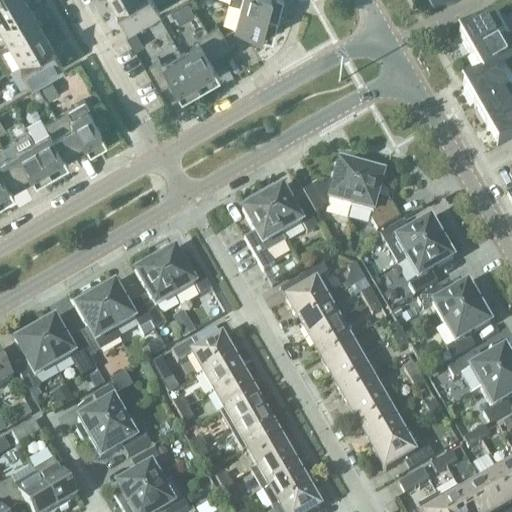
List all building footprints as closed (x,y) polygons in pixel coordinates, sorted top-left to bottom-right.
[(0,27),(31,10),(25,0),(3,0),(0,2),(0,27)] [(109,0),(116,11),(134,0),(109,0)] [(134,0),(116,11),(127,30),(159,11),(152,0),(134,0)] [(229,0),(228,3),(240,6),(278,16),(281,0),(229,0)] [(272,37),(278,16),(240,6),(235,27),(256,33),(261,42),(271,37),(272,37)] [(31,10),(0,27),(0,30),(10,47),(42,29),(31,10)] [(502,39),(490,19),(459,37),(470,57),(502,39)] [(221,54),(231,48),(219,26),(208,32),(221,54)] [(52,47),(42,29),(10,47),(20,66),(52,47)] [(136,32),(126,37),(135,51),(144,46),(136,32)] [(221,54),(208,32),(197,39),(199,43),(181,54),(200,87),(219,76),(210,60),(221,54)] [(511,56),(502,39),(470,57),(481,76),(482,77),(494,70),(504,65),(511,60),(511,56)] [(20,66),(31,85),(63,66),(52,47),(20,66)] [(200,87),(181,54),(163,64),(160,60),(149,66),(162,88),(172,82),(181,98),(200,87)] [(511,79),(504,65),(494,70),(482,77),(481,76),(462,87),(474,108),(505,90),(511,85),(511,79)] [(52,82),(42,88),(49,101),(59,95),(52,82)] [(38,88),(32,92),(39,103),(45,99),(38,88)] [(486,127),(511,112),(511,101),(505,90),(474,108),(486,127)] [(68,111),(56,117),(77,153),(88,147),(90,151),(106,141),(88,109),(72,118),(68,111)] [(511,112),(486,127),(497,148),(511,139),(511,112)] [(66,160),(77,153),(56,117),(45,124),(49,132),(33,141),(52,172),(68,163),(66,160)] [(36,182),(52,172),(33,141),(18,149),(14,142),(2,149),(23,185),(34,178),(36,182)] [(23,185),(2,149),(0,149),(0,202),(14,194),(12,191),(23,185)] [(361,170),(360,170),(361,166),(347,162),(346,166),(339,164),(333,189),(317,185),(303,193),(316,216),(327,210),(329,204),(351,209),(361,170)] [(351,209),(373,215),(371,222),(377,233),(400,219),(392,205),(393,202),(393,201),(393,200),(392,198),(392,197),(392,196),(391,193),(389,191),(387,189),(385,187),(383,186),(381,186),(383,176),(377,174),(378,170),(364,167),(363,170),(361,170),(351,209)] [(282,190),(276,193),(273,188),(259,196),(282,237),(302,225),(307,234),(318,228),(304,205),(294,211),(282,190)] [(282,237),(259,196),(245,204),(248,209),(242,213),(254,234),(244,240),(263,273),(274,267),(267,255),(286,243),(282,237)] [(397,267),(406,262),(442,241),(447,238),(439,224),(433,227),(430,222),(409,234),(403,224),(380,237),(397,267)] [(447,238),(442,241),(406,262),(417,281),(408,286),(415,297),(438,284),(432,273),(453,261),(450,255),(455,252),(447,238)] [(187,273),(174,252),(155,263),(175,298),(194,287),(200,296),(210,290),(197,267),(187,273)] [(156,310),(175,298),(155,263),(135,275),(147,296),(137,302),(150,325),(154,332),(165,326),(156,310)] [(355,265),(347,270),(350,275),(358,270),(355,265)] [(304,291),(285,302),(297,322),(298,322),(298,321),(327,304),(336,299),(324,280),(329,277),(323,266),(298,281),(304,291)] [(443,326),(479,306),(484,303),(476,289),(471,292),(467,286),(446,298),(440,288),(417,301),(423,312),(432,307),(443,326)] [(150,325),(137,302),(127,308),(114,287),(94,298),(115,333),(134,322),(139,331),(150,325)] [(367,306),(376,301),(370,291),(361,296),(367,306)] [(120,342),(115,333),(94,298),(75,309),(87,331),(77,337),(90,360),(120,342)] [(376,301),(367,306),(372,317),(382,311),(376,301)] [(484,303),(479,306),(443,326),(455,345),(446,351),(452,361),(475,348),(469,338),(490,326),(487,320),(492,317),(484,303)] [(309,340),(338,323),(327,304),(298,321),(298,322),(309,340)] [(399,311),(393,315),(396,321),(402,317),(399,311)] [(90,360),(77,337),(66,343),(54,321),(34,333),(54,368),(74,357),(79,366),(90,360)] [(338,323),(309,340),(319,358),(348,342),(348,340),(338,323)] [(150,325),(139,331),(143,338),(154,332),(150,325)] [(393,341),(403,336),(397,325),(387,331),(393,341)] [(191,326),(181,331),(185,339),(195,333),(191,326)] [(34,333),(14,344),(27,366),(16,372),(30,394),(40,388),(35,379),(54,368),(34,333)] [(403,336),(393,341),(399,351),(409,346),(403,336)] [(330,377),(364,358),(352,338),(348,340),(348,342),(319,358),(330,377)] [(191,356),(203,376),(233,359),(221,339),(203,350),(197,339),(172,354),(178,364),(191,356)] [(159,340),(147,347),(153,357),(165,350),(159,340)] [(421,348),(414,352),(419,360),(426,356),(421,348)] [(481,391),(511,372),(511,353),(508,356),(505,350),(483,363),(477,352),(447,370),(454,380),(469,371),(481,391)] [(370,379),(371,381),(375,378),(364,358),(330,377),(341,396),(370,379)] [(0,359),(0,388),(13,381),(0,359)] [(203,376),(213,395),(242,378),(232,360),(233,359),(203,376)] [(410,382),(419,376),(413,366),(404,371),(410,382)] [(511,372),(481,391),(492,410),(483,415),(489,426),(511,413),(506,402),(511,398),(511,372)] [(99,375),(91,380),(96,390),(105,385),(99,375)] [(419,376),(410,382),(416,392),(425,387),(419,376)] [(223,412),(224,413),(253,397),(242,378),(213,395),(223,412)] [(381,398),(371,381),(370,379),(341,396),(352,415),(381,398)] [(171,380),(161,385),(167,395),(177,390),(171,380)] [(89,442),(124,421),(133,416),(116,386),(93,399),(99,409),(78,422),(89,442)] [(67,389),(53,397),(60,410),(74,402),(67,389)] [(223,412),(219,415),(231,435),(264,416),(269,413),(263,402),(258,405),(253,397),(224,413),(223,412)] [(352,415),(363,434),(392,417),(381,398),(352,415)] [(178,415),(188,409),(182,399),(172,404),(178,415)] [(441,414),(435,403),(425,408),(431,419),(441,414)] [(14,414),(20,423),(32,416),(27,407),(14,414)] [(188,409),(178,415),(184,425),(194,420),(188,409)] [(231,435),(242,455),(247,452),(246,451),(275,434),(264,416),(231,435)] [(403,436),(392,417),(363,434),(373,452),(372,452),(373,453),(403,436)] [(511,433),(511,419),(503,425),(509,436),(511,433)] [(124,421),(89,442),(100,461),(122,449),(128,459),(151,446),(145,435),(136,441),(124,421)] [(34,422),(12,435),(19,446),(41,434),(34,422)] [(474,435),(479,444),(490,438),(484,429),(474,435)] [(286,453),(275,434),(246,451),(247,452),(257,470),(286,453)] [(479,444),(474,435),(463,441),(469,450),(479,444)] [(403,436),(373,453),(384,473),(414,455),(403,436)] [(195,455),(204,450),(198,440),(189,445),(195,455)] [(418,453),(424,463),(434,458),(427,447),(418,453)] [(204,450),(195,455),(201,466),(210,460),(204,450)] [(127,507),(162,487),(151,468),(160,462),(154,452),(131,465),(137,475),(116,487),(127,507)] [(286,453),(257,470),(250,474),(261,493),(297,472),(286,453)] [(441,460),(447,470),(457,464),(452,454),(441,460)] [(511,459),(496,468),(511,495),(511,459)] [(447,470),(441,460),(431,466),(436,476),(447,470)] [(38,479),(56,511),(60,511),(71,506),(69,504),(77,500),(54,461),(34,473),(38,479)] [(477,479),(496,511),(497,511),(511,503),(511,495),(496,468),(477,479)] [(423,471),(398,485),(405,496),(429,482),(423,471)] [(271,511),(278,507),(307,491),(307,490),(297,472),(261,493),(271,511)] [(222,490),(231,485),(225,474),(216,480),(222,490)] [(56,511),(38,479),(18,490),(12,480),(0,487),(13,508),(24,502),(29,511),(56,511)] [(496,511),(477,479),(458,490),(471,511),(496,511)] [(0,511),(7,511),(13,508),(0,487),(0,485),(0,511)] [(231,485),(222,490),(228,501),(237,495),(231,485)] [(162,487),(127,507),(129,511),(188,511),(189,511),(182,501),(173,506),(162,487)] [(307,490),(307,491),(278,507),(280,511),(316,511),(320,510),(308,489),(307,490)] [(440,501),(442,505),(446,511),(471,511),(458,490),(440,501)]
